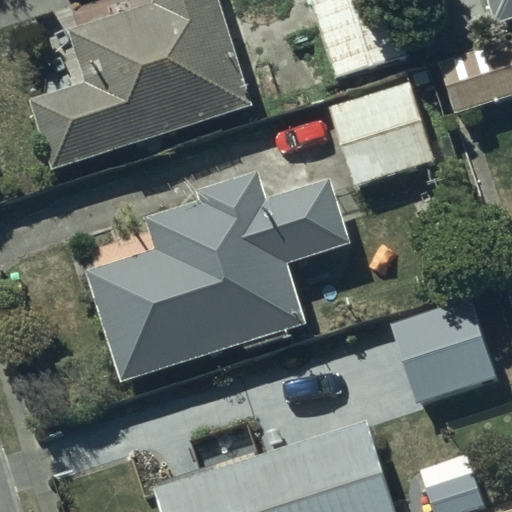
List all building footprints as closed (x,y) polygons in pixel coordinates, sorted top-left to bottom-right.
[(29,107),(51,175),(252,113),(217,0),(149,0),(152,10),(67,37),(84,90),(29,107)] [(384,0),(320,0),(309,4),(335,84),(404,61),(384,0)] [(511,0),(485,0),(495,28),(511,22),(511,0)] [(511,45),(437,67),(453,119),(511,101),(511,45)] [(411,88),(330,112),(353,191),(434,166),(411,88)] [(154,255),(85,276),(120,390),(306,332),(287,271),(349,252),(329,188),(268,207),(259,178),(196,198),(198,206),(144,223),(154,255)] [(468,306),(388,332),(413,409),(492,383),(468,306)] [(391,511),(365,430),(152,498),(156,511),(391,511)] [(487,511),(471,459),(418,475),(430,511),(487,511)]
